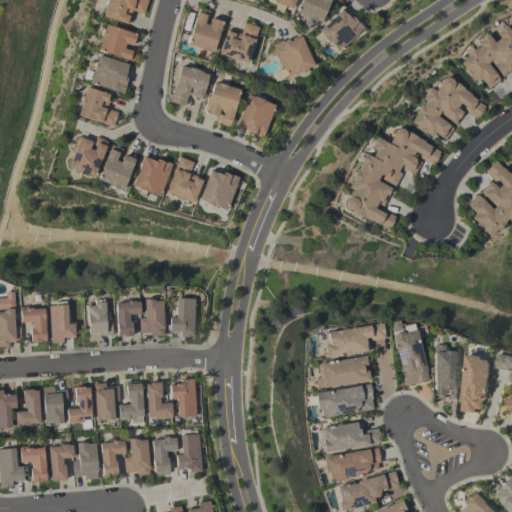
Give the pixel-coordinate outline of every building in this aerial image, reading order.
[(130,11),(129,16),(130,16),(127,25),(102,17),(104,10),(103,10),(104,6),(103,6),(105,0),(147,0),(142,14),(130,11)] [(265,1),(265,0),(294,0),(291,9),(284,6),(281,13),(273,10),(276,3),(275,3),(274,4),(265,1)] [(331,0),(327,10),(325,9),(319,23),(315,21),(314,25),(305,21),(307,17),(294,12),(299,0),(331,0)] [(185,44),(197,8),(208,12),(206,20),(204,19),(203,22),(207,24),(209,18),(223,22),(218,41),(215,40),(211,52),(207,51),(198,49),(198,48),(185,44)] [(362,28),(336,52),(327,42),(320,48),(310,37),(317,31),(317,30),(340,9),(344,14),(345,13),(349,18),(350,16),(355,21),(356,21),(362,28)] [(245,63),(237,61),(227,58),(217,55),(226,29),(234,32),(240,34),(243,23),(258,27),(253,41),(252,41),(245,63)] [(124,49),(127,50),(127,48),(135,51),(132,62),(95,51),(100,37),(99,37),(96,36),(98,28),(101,29),(102,28),(102,29),(104,25),(134,34),(130,46),(125,44),(124,49)] [(458,63),(465,57),(464,56),(473,49),(473,50),(477,47),(474,43),(477,41),(477,40),(484,34),(492,43),(497,38),(494,34),(497,32),(496,31),(503,26),(511,36),(511,65),(511,66),(511,68),(501,77),(491,65),(492,64),(488,60),(485,64),(498,79),(487,89),(484,85),(484,86),(478,79),(474,83),(469,77),(468,77),(462,69),(463,68),(458,63)] [(313,65),(306,68),(307,69),(298,73),(298,72),(286,77),(271,45),(280,41),(281,41),(287,39),(288,41),(299,36),(313,65)] [(122,94),(88,83),(92,71),(91,70),(89,69),(91,62),(94,62),(94,61),(95,62),(97,55),(128,65),(125,77),(126,78),(124,83),(125,84),(122,94)] [(169,102),(178,66),(188,68),(197,70),(197,71),(201,72),(200,73),(207,75),(201,100),(192,97),(192,96),(187,94),(184,106),(169,102)] [(443,140),(432,133),(429,137),(422,133),(422,134),(412,127),(413,126),(408,122),(413,114),(412,113),(419,105),(420,106),(423,101),(419,99),(421,96),(421,95),(427,87),(432,91),(437,85),(437,83),(438,81),(440,79),(442,78),(444,78),(446,78),(448,79),(450,82),(451,81),(461,88),(461,89),(469,95),(468,96),(482,106),(480,109),(481,109),(476,116),(476,115),(474,118),(462,109),(463,107),(458,103),(455,108),(462,113),(453,125),(441,116),(441,115),(437,112),(434,116),(451,128),(443,140)] [(229,126),(227,126),(220,125),(221,124),(217,123),(219,115),(221,115),(222,112),(218,111),(216,116),(205,113),(206,111),(205,110),(212,83),(217,84),(217,83),(226,86),(239,90),(229,126)] [(110,95),(107,104),(106,104),(105,109),(116,113),(112,127),(76,115),(78,106),(81,97),(81,98),(83,94),(85,88),(110,95)] [(274,106),(261,139),(251,135),(252,134),(246,131),(246,130),(235,126),(247,95),(253,97),(254,96),(262,100),(262,101),(274,106)] [(438,152),(436,155),(437,155),(433,163),(432,163),(431,165),(417,158),(418,155),(412,152),(410,157),(419,162),(412,175),(397,167),(395,171),(399,174),(392,186),(379,179),(380,176),(377,175),(373,181),(388,188),(385,193),(387,194),(380,207),(374,203),(371,208),(380,213),(381,210),(392,217),(391,220),(387,228),(386,227),(385,230),(368,221),(368,222),(359,217),(359,218),(348,212),(349,210),(348,211),(345,210),(343,209),(341,207),(341,205),(341,202),(342,200),(344,198),(345,198),(349,190),(344,188),(348,180),(347,179),(352,170),(354,171),(357,164),(362,154),(368,157),(372,151),(367,148),(373,137),(385,144),(389,136),(389,134),(390,132),(391,130),(394,128),(396,128),(398,129),(400,130),(401,131),(401,133),(402,131),(414,137),(413,137),(422,142),(421,143),(438,152)] [(92,177),(79,172),(79,173),(78,173),(77,176),(70,172),(70,170),(70,169),(66,167),(72,153),(70,152),(76,136),(90,142),(88,147),(92,149),(93,146),(91,145),(94,137),(103,140),(103,141),(106,142),(92,177)] [(135,161),(128,177),(126,176),(120,190),(117,189),(116,189),(107,186),(108,185),(95,180),(109,145),(121,149),(118,157),(116,156),(115,159),(119,160),(121,155),(125,157),(125,156),(129,158),(135,161)] [(157,197),(144,192),(143,195),(136,192),(137,189),(130,186),(142,156),(154,160),(154,159),(162,162),(163,161),(170,164),(157,197)] [(187,174),(192,176),(192,175),(201,179),(191,203),(181,199),(181,200),(172,197),(172,196),(164,192),(177,157),(192,163),(187,174)] [(511,220),(511,219),(508,222),(506,219),(502,223),(503,223),(495,230),(494,230),(487,236),(482,231),(481,232),(474,224),(475,223),(469,218),(473,214),(467,208),(468,207),(465,204),(476,195),(489,210),(493,206),(490,202),(489,203),(480,194),(481,193),(479,192),(490,182),(496,188),(499,185),(495,180),(494,182),(483,170),(485,168),(484,168),(490,161),(491,162),(494,160),(506,173),(507,173),(511,178),(511,220)] [(224,211),(212,206),(212,207),(203,203),(203,202),(197,200),(209,170),(220,175),(221,172),(228,175),(228,174),(237,178),(224,211)] [(20,342),(8,343),(8,347),(0,347),(0,311),(2,311),(2,310),(0,310),(0,298),(3,298),(3,292),(11,292),(12,309),(11,309),(12,327),(19,327),(20,342)] [(142,300),(150,299),(150,301),(160,300),(162,336),(150,337),(150,333),(138,334),(137,319),(143,318),(142,300)] [(192,299),(192,337),(179,337),(179,332),(168,332),(168,317),(174,317),(174,299),(192,299)] [(101,300),(102,303),(104,320),(110,320),(110,336),(98,336),(99,341),(87,341),(85,305),(92,304),(92,301),(101,300)] [(114,304),(125,303),(125,302),(132,301),(133,302),(137,302),(138,312),(139,315),(127,316),(128,322),(129,322),(130,336),(116,337),(114,304)] [(72,324),(73,338),(61,339),(61,343),(49,343),(46,307),(53,306),(53,303),(63,302),(63,305),(64,305),(66,324),(72,324)] [(29,322),(18,323),(17,308),(32,307),(32,309),(42,309),(44,342),(29,343),(28,329),(30,329),(29,322)] [(322,333),(381,323),(383,338),(369,341),(369,337),(365,338),(365,342),(366,341),(368,351),(347,355),(347,356),(341,357),(341,356),(324,359),(321,345),(326,344),(326,340),(323,341),(322,333)] [(403,385),(394,350),(393,351),(391,344),(392,344),(390,337),(392,336),(391,334),(401,332),(401,334),(403,333),(402,326),(413,324),(427,381),(413,384),(412,383),(403,385)] [(457,399),(447,399),(447,394),(442,394),(442,399),(432,399),(432,352),(432,345),(444,345),(444,349),(456,349),(457,399)] [(499,354),(511,356),(511,381),(510,381),(511,372),(511,368),(510,371),(496,368),(496,366),(496,365),(498,356),(499,354)] [(461,411),(467,355),(483,357),(483,360),(490,361),(490,363),(491,363),(490,371),(491,371),(490,377),(489,377),(487,399),(483,402),(482,410),(476,409),(475,413),(461,411)] [(363,356),(365,365),(361,366),(362,371),(366,371),(367,381),(314,389),(312,378),(317,377),(314,364),(363,356)] [(194,417),(176,418),(174,399),(169,399),(168,386),(174,386),(173,385),(180,384),(179,380),(192,379),(194,417)] [(94,421),(92,384),(104,383),(104,387),(117,386),(118,401),(111,402),(112,420),(104,421),(104,420),(94,421)] [(159,383),(160,398),(158,398),(158,404),(169,404),(170,419),(155,420),(155,417),(145,418),(143,384),(148,384),(148,383),(159,383)] [(132,417),(132,420),(117,421),(116,406),(127,405),(127,399),(125,399),(124,385),(139,384),(141,416),(132,417)] [(312,393),(368,384),(371,399),(370,400),(371,410),(321,418),(321,417),(319,417),(318,409),(315,410),(312,393)] [(52,387),(52,391),(65,390),(66,405),(59,405),(61,424),(53,424),(53,423),(42,424),(40,395),(42,395),(41,387),(52,387)] [(64,410),(76,409),(75,402),(73,402),(72,388),(87,387),(90,420),(89,420),(90,428),(81,429),(80,423),(66,424),(64,410)] [(36,390),(38,424),(29,424),(29,427),(14,428),(13,413),(24,412),(23,405),(21,406),(20,391),(36,390)] [(9,428),(0,428),(0,391),(1,391),(1,395),(7,394),(7,396),(13,395),(14,409),(8,409),(9,428)] [(320,453),(319,444),(320,444),(318,428),(331,426),(331,425),(337,424),(337,425),(359,422),(360,430),(358,431),(359,435),(366,434),(365,431),(376,429),(377,431),(378,431),(379,440),(378,440),(379,443),(367,445),(367,446),(320,453)] [(175,470),(174,455),(180,455),(178,436),(196,434),(199,472),(187,473),(187,469),(175,470)] [(153,476),(150,440),(159,439),(159,438),(173,437),(174,451),(164,452),(164,458),(166,458),(167,474),(153,476)] [(123,454),(112,455),(113,461),(114,461),(116,476),(106,477),(106,476),(100,476),(98,443),(108,443),(108,440),(122,439),(123,454)] [(148,475),(136,476),(135,472),(123,473),(122,458),(127,458),(126,439),(134,439),(134,440),(145,439),(148,475)] [(93,443),(96,479),(85,480),(84,476),(72,477),(71,462),(77,462),(75,443),(83,442),(83,444),(93,443)] [(70,443),(72,458),(60,459),(61,465),(63,465),(64,480),(54,481),(53,480),(49,481),(46,448),(56,447),(56,444),(70,443)] [(18,463),(17,448),(33,446),(33,449),(42,448),(44,478),(45,478),(45,482),(29,483),(28,469),(30,469),(30,462),(18,463)] [(328,482),(326,473),(324,474),(321,458),(376,448),(379,463),(376,464),(377,470),(368,471),(365,475),(363,475),(364,476),(345,479),(345,480),(337,482),(337,481),(328,482)] [(0,449),(13,449),(15,467),(20,467),(22,481),(10,482),(10,488),(0,488),(0,449)] [(397,487),(385,490),(380,492),(380,493),(380,494),(379,495),(378,497),(377,498),(376,499),(374,500),(373,500),(374,503),(341,511),(338,509),(337,504),(339,502),(335,487),(351,483),(351,485),(356,484),(355,482),(393,472),(397,487)] [(511,511),(510,511),(495,497),(502,489),(501,489),(511,478),(511,511)] [(478,511),(477,511),(474,511),(465,503),(476,492),(496,511),(478,511)] [(185,511),(185,510),(196,508),(195,503),(208,501),(210,511),(185,511)] [(376,511),(400,501),(404,510),(400,511),(376,511)]
